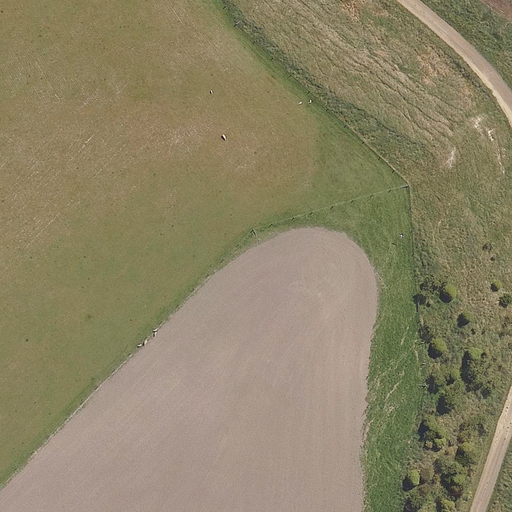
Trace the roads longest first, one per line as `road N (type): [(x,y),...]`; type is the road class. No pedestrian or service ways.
road 1 (unclassified): [(511,106),(404,0)]
road 2 (unclassified): [(474,511),(511,397)]
